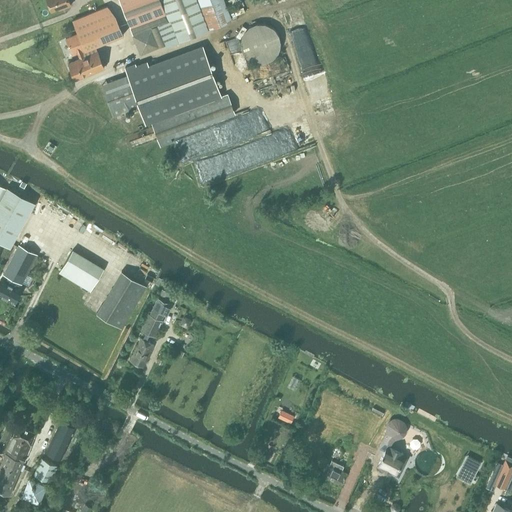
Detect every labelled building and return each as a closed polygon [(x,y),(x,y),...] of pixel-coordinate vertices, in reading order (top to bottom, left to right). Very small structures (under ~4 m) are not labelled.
[(47,0),(51,11),(63,6),(64,8),(71,5),(68,0),(47,0)] [(119,0),(128,21),(163,8),(168,20),(158,24),(166,45),(179,40),(178,38),(231,19),(224,0),(119,0)] [(80,35),(68,40),(73,53),(74,54),(75,54),(78,53),(80,58),(68,63),(75,79),(104,67),(97,51),(93,53),(91,47),(123,34),(117,17),(109,8),(75,22),(80,35)] [(242,54),(243,55),(244,57),(246,58),(247,59),(248,60),(250,61),(251,62),(253,63),(255,63),(256,64),(258,64),(260,64),(262,64),(264,64),(265,63),(267,63),(269,62),(270,61),(272,60),(273,59),(274,58),(276,57),(277,55),(278,54),(279,52),(279,51),(280,49),(280,47),(280,46),(281,44),(280,42),(280,40),(280,38),(279,37),(279,35),(278,34),(277,32),(276,31),(275,29),(273,28),(272,27),(270,26),(269,25),(267,24),(265,24),(264,24),(262,23),(260,23),(258,23),(257,24),(255,24),(253,24),(252,25),(250,26),(248,27),(247,28),(246,29),(245,30),(243,32),(242,33),(242,35),(241,37),(240,38),(240,40),(240,42),(240,44),(240,45),(240,47),(240,49),(241,51),(242,52),(242,54)] [(152,121),(161,145),(172,141),(170,136),(234,112),(227,93),(221,95),(203,46),(127,73),(128,75),(102,85),(113,115),(139,105),(146,124),(152,121)] [(6,185),(6,186),(0,183),(0,238),(10,244),(34,200),(6,185)] [(5,282),(0,279),(0,294),(14,302),(21,290),(15,287),(18,281),(22,284),(37,254),(19,244),(3,274),(8,276),(5,282)] [(59,272),(90,290),(102,270),(72,251),(59,272)] [(125,276),(100,318),(119,329),(144,288),(125,276)] [(159,293),(167,297),(169,293),(162,289),(159,293)] [(140,338),(130,360),(143,367),(154,345),(145,341),(149,333),(155,336),(162,321),(161,320),(169,303),(158,298),(150,314),(149,314),(141,329),(146,332),(142,339),(140,338)] [(281,410),(278,416),(290,423),(294,416),(281,410)] [(346,412),(339,424),(368,439),(375,426),(346,412)] [(46,452),(61,459),(76,427),(61,420),(46,452)] [(12,438),(9,437),(13,428),(6,425),(0,439),(0,451),(5,453),(0,466),(0,491),(10,495),(23,463),(35,432),(18,424),(12,438)] [(389,471),(396,474),(399,467),(397,466),(399,463),(400,463),(404,456),(399,454),(398,451),(392,448),(391,450),(386,447),(377,465),(383,468),(384,466),(389,468),(389,471)] [(467,456),(462,465),(476,472),(481,463),(467,456)] [(34,475),(50,482),(57,466),(41,459),(34,475)] [(341,470),(344,466),(332,460),(330,464),(327,463),(322,475),(341,484),(347,473),(341,470)] [(495,468),(486,487),(493,490),(496,483),(504,487),(510,475),(501,470),(495,468)] [(393,504),(391,506),(392,510),(394,511),(398,510),(399,508),(399,504),(396,503),(393,504)] [(509,511),(511,510),(496,503),(493,510),(491,509),(489,511),(509,511)]
